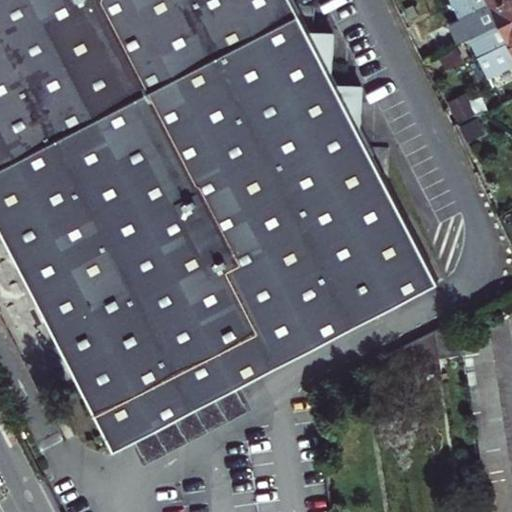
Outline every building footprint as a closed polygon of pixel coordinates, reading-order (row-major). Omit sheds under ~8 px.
[(241,380),(436,280),(361,127),(338,82),(333,72),(310,29),(295,0),(0,0),(0,217),(117,445),(133,437),(241,380)] [(450,0),(459,18),(494,0),(450,0)] [(497,14),(500,21),(511,15),(511,0),(494,0),(459,18),(465,30),(497,14)] [(469,37),(478,56),(511,40),(511,15),(500,21),(469,37)] [(413,20),(405,24),(415,46),(422,42),(424,41),(413,20)] [(334,34),(310,29),(333,72),(334,34)] [(511,63),(511,40),(478,56),(488,76),(511,63)] [(428,56),(422,42),(415,46),(422,59),(428,56)] [(463,58),(456,43),(438,52),(445,67),(463,58)] [(363,87),(338,82),(361,127),(363,87)] [(487,511),(511,511),(511,484),(511,483),(510,470),(508,457),(506,444),(504,432),(501,419),(499,406),(497,393),(495,380),(493,367),(491,355),(489,342),(486,327),(460,332),(462,346),(464,359),(466,371),(468,384),(470,397),(472,410),(474,423),(476,436),(478,448),(480,462),(482,475),(484,487),(486,500),(487,511)] [(409,353),(389,356),(395,396),(416,393),(409,353)] [(254,405),(241,380),(133,437),(145,461),(254,405)]
